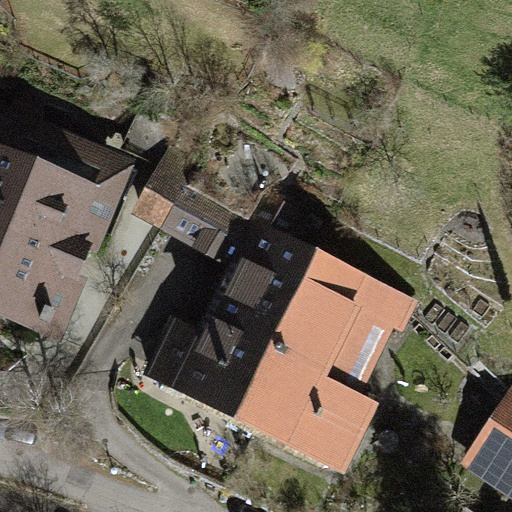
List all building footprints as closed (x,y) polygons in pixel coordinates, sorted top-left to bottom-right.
[(168,219),(201,163),(177,151),(190,125),(144,104),(125,145),(164,163),(141,205),(168,219)] [(0,112),(0,313),(41,330),(64,273),(75,278),(87,249),(76,245),(112,157),(0,112)] [(247,270),(228,309),(277,334),(317,254),(258,224),(254,233),(242,226),(257,197),(201,163),(168,219),(164,225),(247,270)] [(288,364),(257,427),(340,468),(370,408),(355,400),(357,397),(339,389),(374,318),(397,329),(411,301),(317,254),(277,334),(267,353),(288,364)] [(151,374),(257,427),(288,364),(267,353),(277,334),(228,309),(213,339),(177,321),(151,374)] [(511,397),(482,442),(511,462),(511,397)] [(511,498),(511,462),(482,442),(465,467),(511,498)]
